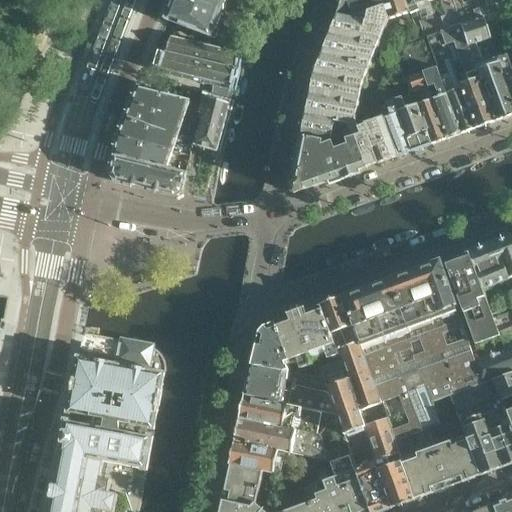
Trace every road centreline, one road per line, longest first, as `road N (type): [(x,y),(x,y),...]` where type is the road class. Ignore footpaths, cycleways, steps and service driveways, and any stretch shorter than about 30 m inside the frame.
road 1 (residential): [(5,511),(21,415),(44,390),(86,202)]
road 2 (residential): [(257,302),(285,300),(511,221)]
road 3 (residential): [(511,132),(270,217)]
road 4 (residential): [(270,217),(305,71),(332,0)]
road 5 (residential): [(257,302),(206,511)]
road 6 (residential): [(86,202),(105,123),(151,0)]
road 7 (residential): [(270,217),(194,222),(86,202)]
